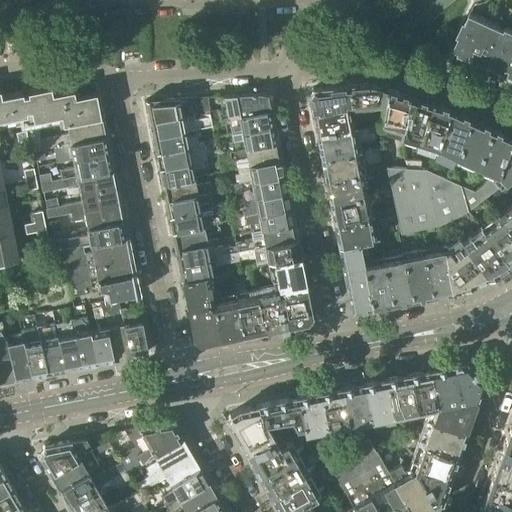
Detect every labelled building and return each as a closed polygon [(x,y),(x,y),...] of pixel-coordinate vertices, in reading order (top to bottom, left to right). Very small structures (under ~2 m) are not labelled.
[(490,65),(491,63),(505,29),(470,13),(454,49),(468,55),(469,53),(476,56),(475,59),(490,65)] [(511,72),(511,29),(506,26),(505,29),(491,63),(504,69),(505,67),(511,70),(511,73),(511,72)] [(368,82),(348,84),(351,104),(382,102),(386,88),(368,83),(368,82)] [(307,94),(311,112),(345,104),(351,104),(348,84),(312,88),(307,94)] [(42,147),(55,144),(103,135),(94,91),(74,95),(72,88),(51,93),(49,86),(26,90),(27,94),(22,95),(21,91),(0,95),(0,94),(0,118),(31,113),(32,120),(60,114),(61,124),(65,123),(67,133),(39,139),(31,140),(33,149),(42,147)] [(406,94),(386,88),(382,102),(378,123),(400,129),(406,94)] [(217,108),(209,109),(210,116),(210,119),(222,117),(269,108),(266,92),(222,95),(223,108),(217,108)] [(428,100),(406,94),(400,129),(399,133),(415,138),(428,100)] [(145,99),(149,119),(193,111),(209,109),(207,102),(206,96),(145,99)] [(449,107),(428,100),(415,138),(435,144),(437,145),(450,107),(449,107)] [(311,112),(315,134),(350,127),(345,104),(311,112)] [(471,117),(450,107),(437,145),(456,154),(471,117)] [(229,125),(231,133),(272,125),(269,108),(222,117),(223,121),(224,120),(224,126),(229,125)] [(149,119),(152,136),(196,127),(206,125),(211,124),(210,119),(210,116),(194,118),(193,111),(149,119)] [(492,127),(471,117),(456,154),(477,163),(492,127)] [(231,145),(232,150),(276,141),(272,125),(231,133),(232,140),(228,141),(229,146),(231,145)] [(200,135),(199,133),(199,130),(197,130),(196,127),(152,136),(155,151),(155,152),(187,145),(197,143),(196,135),(200,135)] [(315,134),(319,156),(354,150),(350,127),(315,134)] [(511,135),(492,127),(477,163),(495,172),(511,135)] [(29,130),(31,140),(39,139),(36,129),(29,130)] [(27,140),(25,130),(15,132),(17,142),(27,140)] [(71,150),(72,159),(106,152),(103,135),(55,144),(57,153),(71,150)] [(429,193),(392,195),(399,231),(437,224),(445,220),(467,209),(502,183),(511,174),(511,135),(495,172),(472,189),(424,168),(429,193)] [(225,151),(227,159),(246,156),(247,164),(279,158),(276,141),(232,150),(225,151)] [(155,152),(159,168),(204,159),(206,158),(205,157),(203,142),(197,143),(187,145),(155,152)] [(44,158),(42,147),(33,149),(35,160),(44,158)] [(319,156),(324,178),(358,171),(354,150),(319,156)] [(61,178),(62,177),(110,169),(106,152),(72,159),(74,166),(59,169),(61,178)] [(237,178),(238,182),(282,173),(279,158),(247,164),(237,166),(238,173),(234,174),(235,179),(237,178)] [(159,168),(162,184),(193,177),(192,169),(206,167),(204,159),(159,168)] [(429,193),(424,168),(420,167),(420,160),(404,159),(406,167),(386,166),(392,195),(429,193)] [(23,169),(25,179),(35,177),(33,167),(23,169)] [(77,184),(79,193),(113,186),(110,169),(62,177),(61,178),(50,180),(40,182),(41,191),(77,184)] [(324,178),(328,200),(363,193),(358,171),(324,178)] [(38,174),(40,182),(50,180),(49,172),(38,174)] [(241,190),(243,198),(285,190),(282,173),(238,182),(233,183),(234,191),(237,190),(237,191),(241,190)] [(35,177),(25,179),(27,189),(37,187),(35,177)] [(162,184),(165,199),(208,190),(208,188),(210,188),(209,181),(195,184),(193,177),(162,184)] [(46,217),(67,213),(117,203),(113,186),(79,193),(80,200),(65,203),(66,203),(57,205),(52,206),(45,208),(46,217)] [(168,215),(200,209),(207,207),(212,207),(208,190),(165,199),(168,215)] [(241,211),(242,215),(245,215),(244,214),(288,206),(285,190),(243,198),(244,206),(241,207),(241,211)] [(328,200),(332,222),(367,215),(363,193),(328,200)] [(84,218),(85,227),(120,220),(117,203),(67,213),(68,217),(69,221),(84,218)] [(0,229),(11,227),(7,205),(0,206),(0,229)] [(168,215),(171,231),(207,224),(215,222),(221,221),(219,212),(216,213),(214,206),(212,207),(207,207),(200,209),(168,215)] [(248,223),(250,231),(292,223),(288,206),(244,214),(245,215),(242,215),(244,224),(248,223)] [(511,206),(500,216),(511,231),(511,206)] [(31,212),(33,222),(43,220),(41,210),(31,212)] [(337,244),(358,240),(371,237),(367,215),(332,222),(337,244)] [(511,231),(500,216),(482,230),(504,258),(511,253),(511,231)] [(60,232),(58,219),(48,221),(50,234),(60,232)] [(43,220),(33,222),(23,224),(25,233),(35,231),(36,241),(47,239),(43,220)] [(63,239),(64,247),(123,236),(120,220),(85,227),(87,234),(63,239)] [(171,231),(175,247),(206,241),(204,233),(207,232),(218,230),(218,226),(216,226),(215,222),(207,224),(171,231)] [(235,246),(236,251),(295,239),(292,223),(250,231),(251,238),(234,242),(235,246)] [(0,262),(17,259),(11,227),(0,229),(0,262)] [(479,227),(461,240),(486,275),(495,271),(508,263),(504,258),(482,230),(479,227)] [(60,248),(64,267),(127,254),(123,236),(64,247),(60,248)] [(444,247),(442,248),(450,291),(486,275),(461,240),(458,236),(444,247)] [(64,247),(63,239),(51,242),(52,250),(60,248),(64,247)] [(259,264),(267,262),(299,257),(295,239),(236,251),(237,257),(237,258),(254,255),(255,264),(259,264)] [(358,240),(337,244),(350,311),(370,307),(362,265),(363,265),(361,259),(358,240)] [(175,247),(177,262),(236,251),(235,246),(222,248),(222,245),(207,247),(206,241),(175,247)] [(380,250),(381,255),(390,303),(410,299),(400,251),(399,246),(380,250)] [(420,247),(400,251),(410,299),(431,295),(421,252),(420,247)] [(442,248),(421,252),(431,295),(450,291),(442,248)] [(177,262),(181,279),(212,273),(210,265),(229,261),(229,260),(237,258),(237,257),(236,251),(177,262)] [(64,267),(67,283),(130,271),(127,254),(64,267)] [(381,255),(361,259),(363,265),(362,265),(370,307),(390,303),(381,255)] [(267,262),(259,264),(260,267),(268,266),(272,282),(270,283),(275,289),(278,288),(304,284),(299,257),(267,262)] [(105,288),(107,299),(108,299),(108,300),(116,298),(135,295),(130,271),(67,283),(70,295),(87,292),(87,289),(100,287),(105,288)] [(181,279),(186,306),(212,301),(212,303),(218,302),(216,293),(214,282),(217,281),(218,278),(217,272),(212,273),(181,279)] [(270,283),(251,286),(253,293),(256,293),(263,328),(286,323),(278,288),(275,289),(270,283)] [(278,288),(286,323),(305,320),(310,313),(304,284),(278,288)] [(251,286),(232,290),(241,332),(263,328),(256,293),(253,293),(251,286)] [(218,302),(212,303),(220,337),(241,332),(232,290),(216,293),(218,302)] [(119,312),(118,308),(116,298),(108,300),(108,299),(107,299),(97,301),(98,306),(110,359),(112,358),(128,355),(121,322),(113,324),(111,314),(119,312)] [(212,301),(186,306),(192,336),(192,337),(199,341),(220,337),(212,303),(212,301)] [(95,328),(87,329),(94,362),(110,359),(98,306),(91,308),(95,328)] [(124,306),(118,308),(119,312),(121,322),(128,355),(146,351),(140,319),(138,308),(137,309),(129,310),(124,306)] [(34,314),(34,315),(36,325),(46,371),(62,368),(55,335),(48,337),(43,316),(42,312),(34,314)] [(84,317),(68,320),(77,365),(94,362),(87,329),(84,317)] [(1,319),(0,319),(0,380),(14,377),(5,334),(2,321),(1,319)] [(52,323),(55,335),(62,368),(77,365),(68,320),(52,323)] [(23,342),(30,374),(46,371),(36,325),(19,329),(20,332),(23,342)] [(12,332),(5,334),(14,377),(30,374),(23,342),(20,332),(13,334),(12,332)] [(434,405),(476,396),(478,391),(477,391),(481,382),(482,381),(464,361),(450,364),(450,365),(434,368),(427,369),(434,405)] [(413,409),(429,406),(434,405),(427,369),(420,370),(420,371),(407,373),(405,373),(413,409)] [(384,377),(383,378),(390,413),(413,409),(405,373),(397,375),(398,375),(384,378),(384,377)] [(362,382),(361,382),(368,418),(390,413),(383,378),(375,379),(362,382)] [(340,386),(339,386),(346,422),(368,418),(361,382),(353,384),(340,386)] [(318,390),(317,391),(324,426),(346,422),(339,386),(331,388),(318,391),(318,390)] [(309,393),(296,395),(301,424),(302,431),(324,426),(317,391),(309,392),(309,393)] [(256,403),(256,404),(259,422),(265,421),(289,416),(294,426),(301,424),(296,395),(287,396),(287,397),(256,403)] [(423,419),(423,420),(428,422),(429,419),(463,432),(476,396),(434,405),(429,406),(423,419)] [(226,419),(244,451),(273,435),(265,421),(259,422),(256,404),(248,405),(248,406),(238,408),(229,413),(225,418),(226,419)] [(511,413),(501,446),(511,449),(511,413)] [(423,420),(416,441),(421,443),(422,441),(455,454),(463,432),(429,419),(428,422),(423,420)] [(138,460),(180,436),(171,420),(137,427),(126,430),(135,445),(117,457),(119,461),(124,469),(138,460)] [(327,460),(354,508),(356,511),(410,511),(389,475),(386,469),(383,465),(365,432),(349,442),(350,444),(342,449),(343,451),(327,460)] [(249,459),(258,476),(293,456),(285,441),(279,445),(273,435),(244,451),(244,452),(248,459),(249,459)] [(147,475),(188,451),(180,436),(138,460),(139,461),(152,453),(155,460),(145,466),(147,470),(145,472),(147,475)] [(50,472),(90,450),(91,449),(84,437),(43,445),(43,444),(38,454),(39,454),(50,472)] [(94,446),(97,452),(110,444),(107,439),(94,446)] [(416,441),(410,458),(413,463),(448,476),(455,454),(422,441),(421,443),(416,441)] [(511,449),(501,446),(490,475),(511,482),(511,449)] [(59,487),(87,471),(98,464),(90,450),(50,472),(59,487)] [(165,476),(169,483),(197,466),(188,451),(147,475),(131,484),(135,491),(136,491),(149,484),(150,484),(165,476)] [(269,495),(304,476),(293,456),(258,476),(262,483),(269,495)] [(410,458),(408,465),(406,466),(410,471),(412,470),(432,505),(439,501),(448,476),(413,463),(410,458)] [(389,475),(410,511),(420,511),(432,505),(412,470),(410,471),(406,466),(408,465),(402,460),(386,469),(389,475)] [(67,502),(124,469),(119,461),(102,471),(91,477),(87,471),(59,487),(67,502)] [(162,495),(166,503),(205,480),(197,466),(169,483),(172,489),(162,495)] [(73,511),(83,511),(104,500),(100,493),(128,477),(124,469),(67,502),(73,511)] [(3,472),(0,474),(0,492),(11,486),(3,472)] [(511,482),(490,475),(482,497),(511,507),(511,482)] [(274,502),(279,511),(283,511),(302,502),(315,495),(304,476),(269,495),(273,502),(274,502)] [(168,511),(181,505),(185,511),(214,495),(205,480),(166,503),(163,504),(166,508),(164,509),(165,511),(168,511)] [(0,510),(19,499),(11,486),(0,492),(0,510)] [(141,499),(136,491),(135,491),(108,506),(104,500),(83,511),(118,511),(126,508),(141,499)] [(219,511),(222,510),(214,495),(185,511),(184,511),(219,511)] [(477,511),(511,511),(511,510),(511,507),(482,497),(477,511)] [(0,511),(26,511),(20,500),(19,499),(0,510),(0,511)] [(307,511),(302,502),(283,511),(307,511)]
